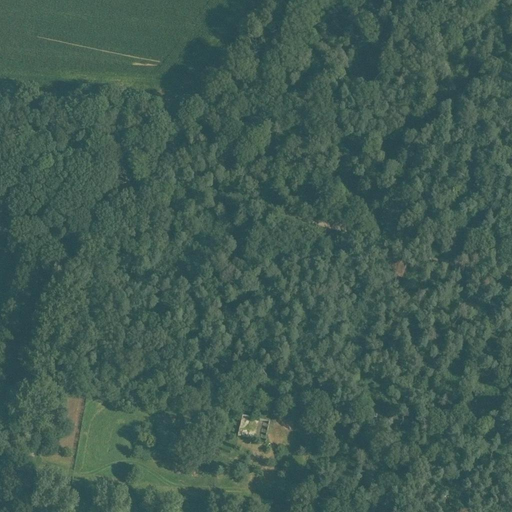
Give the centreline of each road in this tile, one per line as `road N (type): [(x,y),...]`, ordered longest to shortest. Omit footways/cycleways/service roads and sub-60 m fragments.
road 1 (track): [(277,0),(43,356),(27,469)]
road 2 (track): [(511,273),(353,235),(244,187),(213,88)]
road 3 (track): [(353,235),(435,121),(511,57)]
